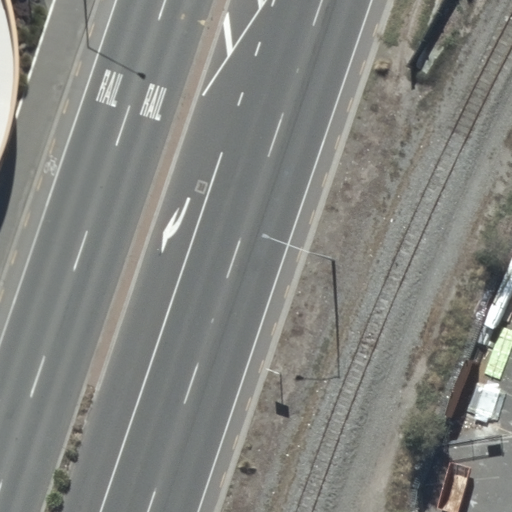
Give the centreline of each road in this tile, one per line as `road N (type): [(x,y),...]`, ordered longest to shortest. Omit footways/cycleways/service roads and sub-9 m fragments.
road 1 (trunk): [(0,495),(171,0)]
road 2 (trunk): [(298,70),(180,214),(77,511)]
road 3 (trunk): [(298,70),(149,511)]
